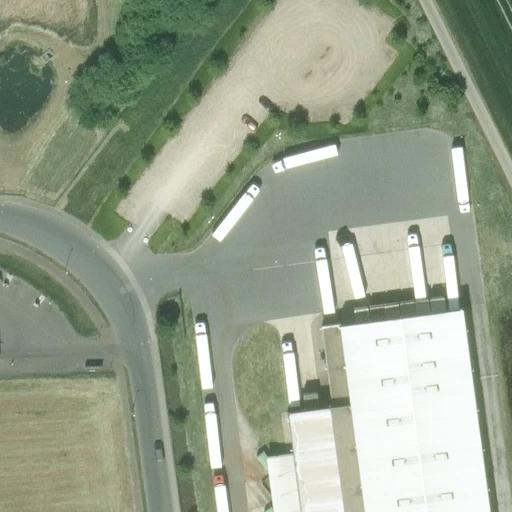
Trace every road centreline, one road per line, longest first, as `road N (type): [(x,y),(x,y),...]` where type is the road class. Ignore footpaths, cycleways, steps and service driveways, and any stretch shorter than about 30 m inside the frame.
road 1 (unclassified): [(0,217),(77,253),(127,322),(160,511)]
road 2 (track): [(426,0),(511,182)]
